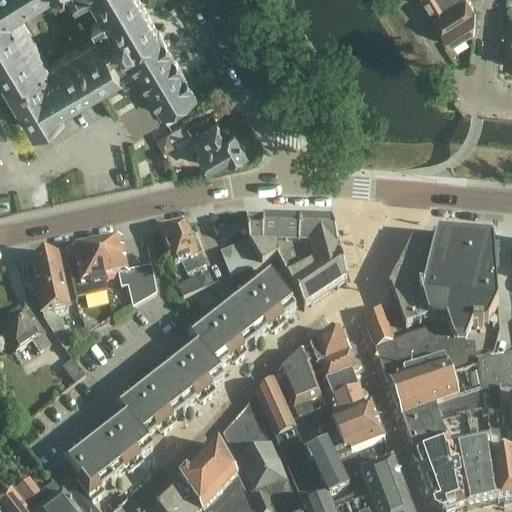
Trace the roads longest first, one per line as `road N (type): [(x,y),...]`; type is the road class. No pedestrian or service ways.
road 1 (unclassified): [(404,193),(400,220),(359,297),(274,358),(126,511)]
road 2 (secondary): [(0,238),(287,184)]
road 3 (unclassified): [(287,184),(284,139),(207,0)]
road 4 (residential): [(478,100),(406,0)]
